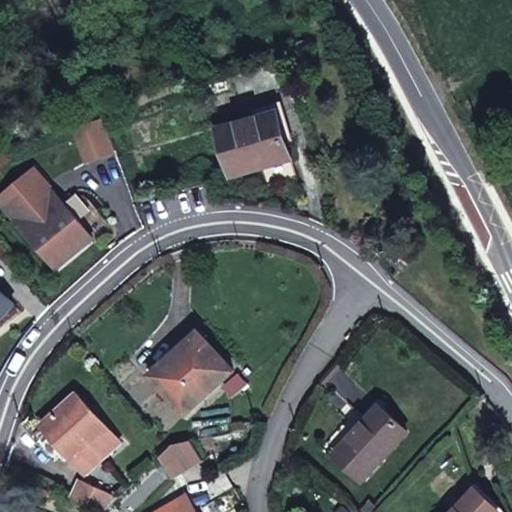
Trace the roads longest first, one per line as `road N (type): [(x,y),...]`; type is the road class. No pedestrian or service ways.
road 1 (residential): [(0,425),(11,388),(74,294),(156,235),(242,221),(331,243),(370,278)]
road 2 (secondary): [(511,279),(366,0)]
road 3 (residential): [(370,278),(290,407),(266,511)]
road 4 (residential): [(370,278),(511,407)]
